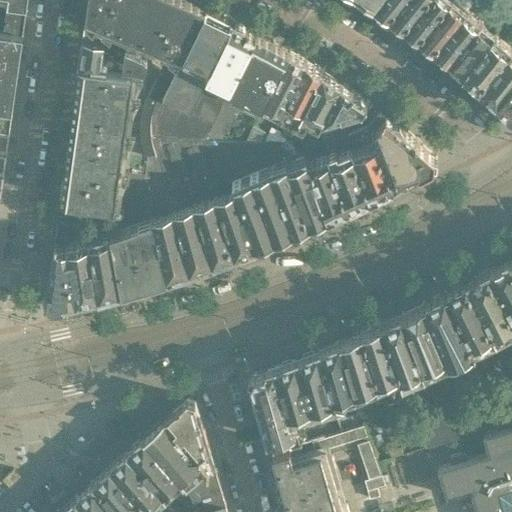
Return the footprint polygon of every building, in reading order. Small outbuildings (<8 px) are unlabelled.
[(26,0),(6,0),(3,26),(23,29),(26,0)] [(87,0),(85,14),(181,54),(205,5),(193,0),(87,0)] [(378,0),(373,6),(389,17),(402,0),(378,0)] [(402,0),(389,17),(405,27),(426,0),(402,0)] [(420,38),(451,0),(426,0),(405,27),(420,38)] [(434,49),(467,8),(467,7),(472,0),(451,0),(420,38),(434,49)] [(232,18),(205,5),(181,54),(162,94),(190,107),(205,77),(229,88),(230,84),(255,30),(232,18)] [(467,8),(434,49),(448,60),(481,19),(467,8)] [(246,92),(230,84),(229,88),(205,77),(190,107),(162,94),(181,54),(85,14),(83,34),(94,36),(108,40),(106,53),(108,54),(106,66),(133,70),(114,204),(111,229),(153,214),(173,207),(195,200),(215,193),(235,186),(232,178),(251,170),(268,163),(276,160),(268,140),(263,140),(259,141),(254,141),(254,133),(246,132),(245,140),(224,138),(223,136),(246,92)] [(481,19),(448,60),(463,72),(496,30),(481,19)] [(0,122),(10,124),(23,29),(3,26),(0,25),(0,122)] [(262,101),(289,48),(255,30),(230,84),(246,92),(262,101)] [(511,43),(496,30),(463,72),(480,85),(511,45),(511,43)] [(114,204),(133,70),(106,66),(108,54),(106,53),(108,40),(94,36),(83,34),(60,198),(114,204)] [(511,80),(511,45),(480,85),(495,99),(511,80)] [(307,59),(289,48),(262,101),(278,109),(277,110),(279,111),(307,59)] [(324,69),(307,59),(279,111),(296,120),(324,69)] [(345,82),(324,69),(296,120),(303,124),(307,117),(318,123),(323,116),(345,82)] [(511,80),(495,99),(500,104),(511,114),(511,80)] [(372,102),(345,82),(323,116),(325,118),(359,107),(366,111),(372,102)] [(369,119),(377,140),(393,182),(402,178),(406,176),(411,174),(433,162),(434,152),(379,107),(369,119)] [(10,124),(0,122),(0,145),(7,146),(10,124)] [(370,193),(354,148),(348,131),(347,132),(343,124),(321,133),(328,152),(348,203),(370,193)] [(280,139),(283,131),(271,125),(263,140),(268,140),(279,139),(280,139)] [(292,150),(288,139),(292,140),(298,129),(290,125),(283,139),(280,139),(279,139),(284,153),(292,150)] [(377,140),(354,148),(370,193),(393,182),(377,140)] [(348,203),(328,152),(308,160),(328,212),(348,203)] [(328,212),(308,160),(306,154),(288,161),(310,219),(326,213),(328,212)] [(310,219),(288,161),(286,162),(284,157),(276,160),(268,163),(292,226),(310,219)] [(292,226),(268,163),(251,170),(275,233),(292,226)] [(275,233),(251,170),(232,178),(235,186),(256,240),(275,233)] [(256,240),(235,186),(215,193),(232,249),(256,240)] [(232,249),(215,193),(195,200),(210,258),(232,249)] [(195,200),(173,207),(188,266),(210,258),(195,200)] [(84,206),(61,203),(59,214),(85,217),(84,206)] [(173,207),(153,214),(164,273),(188,266),(173,207)] [(164,273),(153,214),(111,229),(119,287),(164,273)] [(53,304),(74,298),(68,240),(67,240),(65,219),(57,219),(46,298),(53,304)] [(111,229),(89,235),(97,292),(119,287),(111,229)] [(97,292),(89,235),(75,238),(74,233),(67,234),(68,240),(74,298),(97,292)] [(506,259),(489,268),(511,312),(511,262),(510,258),(506,259)] [(511,312),(489,268),(466,280),(496,336),(497,336),(507,331),(510,337),(511,336),(511,312)] [(475,347),(478,346),(482,354),(499,345),(495,337),(496,336),(466,280),(456,285),(445,290),(475,347)] [(445,290),(432,297),(422,302),(448,359),(468,350),(472,359),(479,355),(475,347),(445,290)] [(402,310),(425,370),(440,411),(418,417),(425,446),(460,437),(451,400),(465,397),(448,359),(422,302),(402,310)] [(425,370),(402,310),(382,319),(401,373),(403,380),(425,370)] [(382,319),(361,328),(379,383),(401,373),(382,319)] [(361,328),(341,338),(355,388),(356,393),(379,383),(361,328)] [(511,336),(510,337),(507,331),(497,336),(511,365),(511,336)] [(355,388),(341,338),(319,346),(336,403),(342,401),(346,413),(360,409),(356,393),(355,388)] [(336,403),(319,346),(297,355),(311,403),(313,410),(336,403)] [(283,360),(275,363),(291,415),(293,415),(300,413),(298,407),(311,403),(297,355),(283,360)] [(479,357),(472,360),(480,377),(486,374),(479,357)] [(250,377),(271,448),(301,440),(293,415),(291,415),(275,363),(254,370),(250,377)] [(409,396),(403,380),(401,373),(379,383),(388,404),(409,396)] [(162,418),(205,467),(209,471),(216,469),(195,397),(187,395),(162,418)] [(437,465),(446,494),(470,487),(477,511),(511,511),(511,415),(494,421),(496,427),(483,432),(488,450),(466,456),(464,450),(449,454),(451,461),(437,465)] [(162,418),(142,435),(179,476),(181,478),(194,467),(199,472),(205,467),(162,418)] [(312,439),(315,450),(367,434),(364,423),(312,439)] [(179,476),(142,435),(125,450),(161,491),(164,494),(175,485),(172,482),(179,476)] [(380,473),(376,461),(369,438),(357,442),(369,477),(380,473)] [(272,451),(277,468),(290,511),(349,511),(346,502),(342,503),(331,465),(335,464),(332,453),(303,461),(298,443),(272,451)] [(400,445),(388,449),(391,456),(403,453),(400,445)] [(125,450),(109,465),(145,505),(161,491),(125,450)] [(109,465),(91,480),(119,511),(137,511),(145,505),(109,465)] [(209,471),(205,467),(199,472),(194,467),(181,478),(186,483),(197,510),(226,502),(216,469),(209,471)] [(377,485),(385,483),(382,473),(364,478),(370,496),(379,494),(377,485)] [(119,511),(91,480),(74,495),(89,511),(119,511)] [(89,511),(74,495),(57,511),(58,511),(89,511)] [(228,511),(226,502),(197,510),(191,511),(228,511)]
